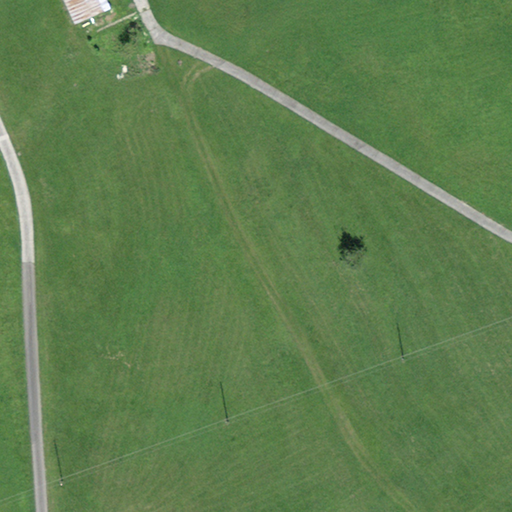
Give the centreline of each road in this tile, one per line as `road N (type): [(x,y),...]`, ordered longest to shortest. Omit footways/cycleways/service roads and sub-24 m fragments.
road 1 (track): [(142,0),(163,36),(291,101),(511,238)]
road 2 (unclassified): [(41,511),(24,209),(0,135)]
